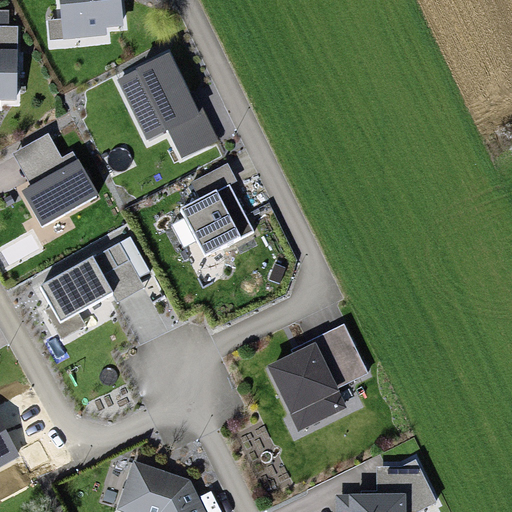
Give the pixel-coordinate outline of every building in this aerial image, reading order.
[(59,0),(62,18),(48,20),(50,41),(107,34),(106,28),(125,25),(122,0),(59,0)] [(0,99),(16,99),(17,26),(0,25),(0,99)] [(217,140),(171,50),(117,78),(149,140),(167,130),(182,158),(217,140)] [(98,195),(74,151),(62,158),(48,133),(12,153),(30,186),(21,191),(42,227),(98,195)] [(227,188),(180,211),(206,260),(251,234),(227,188)] [(150,271),(130,235),(41,285),(61,320),(112,292),(118,302),(144,287),(139,278),(150,271)] [(344,329),(267,366),(298,431),(346,408),(336,387),(366,373),(344,329)] [(0,466),(20,455),(0,419),(0,466)] [(377,496),(337,497),(337,511),(402,511),(403,511),(416,511),(436,502),(415,460),(404,467),(377,466),(377,496)] [(202,511),(188,481),(135,463),(120,509),(129,511),(202,511)]
